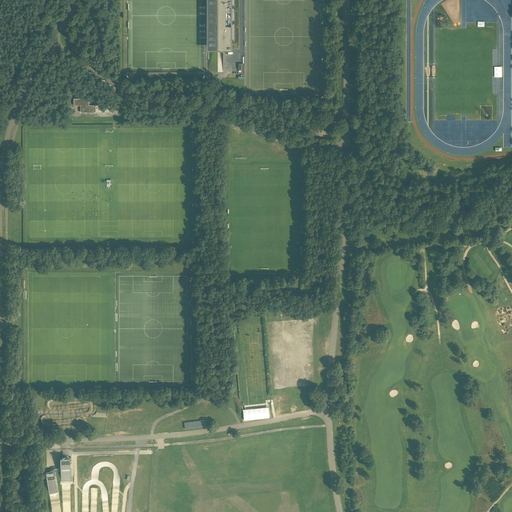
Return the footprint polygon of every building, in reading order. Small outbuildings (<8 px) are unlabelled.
[(207,0),(208,49),(218,49),(223,49),(224,49),(232,49),(231,0),(207,0)] [(74,98),(74,105),(80,105),(81,112),(96,112),(96,105),(89,105),(89,98),(74,98)] [(327,111),(324,120),(334,124),(338,115),(327,111)] [(244,420),(269,417),(268,409),(243,412),(244,420)] [(184,423),(185,429),(205,427),(204,420),(184,423)] [(71,480),(70,455),(59,456),(59,466),(55,466),(55,470),(60,470),(61,481),(71,480)] [(49,494),(59,492),(54,469),(44,471),(49,494)]
